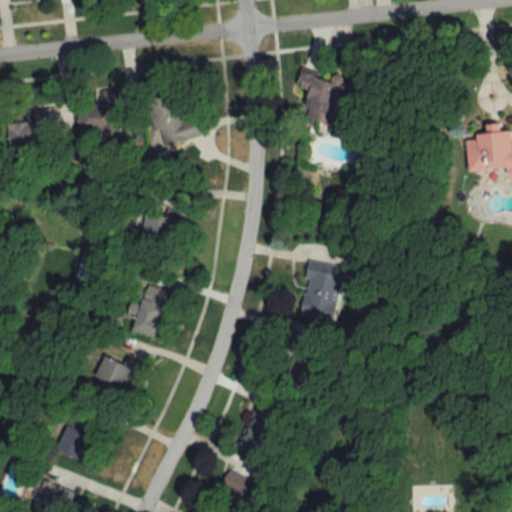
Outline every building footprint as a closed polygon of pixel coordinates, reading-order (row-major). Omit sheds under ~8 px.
[(301,117),(341,130),(355,88),(300,70),(295,85),(310,90),(301,117)] [(78,133),(121,132),(120,89),(102,89),(102,103),(77,104),(78,133)] [(184,124),(176,92),(148,99),(159,145),(200,136),(196,121),(184,124)] [(8,122),(10,157),(53,155),(51,108),(33,109),(33,121),(8,122)] [(468,170),(506,167),(507,173),(511,172),(511,141),(511,129),(500,130),(499,124),(486,125),(486,132),(474,133),(474,138),(465,139),(468,170)] [(170,253),(175,217),(146,213),(141,249),(170,253)] [(298,316),(329,322),(339,266),(309,260),(298,316)] [(169,311),(175,294),(147,285),(131,329),(153,337),(162,309),(169,311)] [(285,340),(280,358),(290,360),(282,389),(316,398),(329,352),(285,340)] [(91,386),(121,399),(135,370),(105,356),(91,386)] [(235,446),(263,459),(280,423),(252,410),(235,446)] [(85,462),(102,423),(72,411),(56,450),(85,462)] [(224,511),(255,511),(255,477),(224,477),(224,511)] [(71,511),(71,485),(36,485),(36,511),(71,511)]
